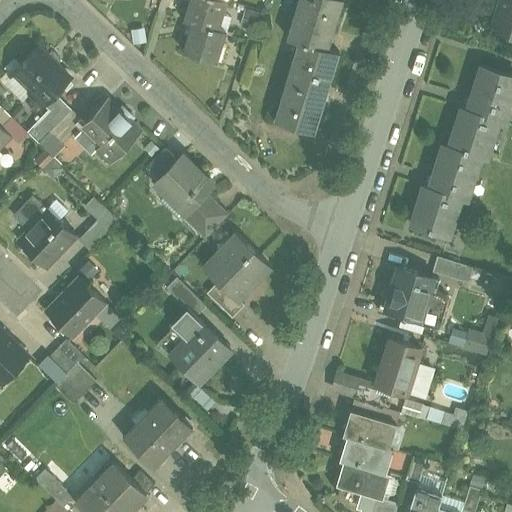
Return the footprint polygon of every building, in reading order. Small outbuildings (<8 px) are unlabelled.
[(225,0),(190,0),(185,19),(192,21),(219,29),(228,1),(225,0)] [(300,0),(288,38),(299,41),(275,119),(315,132),(340,52),(329,49),(343,0),(300,0)] [(511,0),(502,0),(493,28),(511,34),(511,0)] [(219,29),(192,21),(183,49),(212,59),(217,43),(222,45),(226,32),(219,29)] [(70,77),(37,45),(11,73),(12,74),(15,71),(33,89),(30,92),(43,105),(56,91),(70,77)] [(511,73),(483,65),(473,98),(471,97),(467,108),(463,106),(450,145),(482,155),(489,157),(501,119),(506,121),(511,103),(511,73)] [(49,109),(28,130),(29,131),(40,141),(50,130),(73,107),(56,91),(43,104),(49,109)] [(142,130),(109,98),(85,122),(105,142),(99,147),(112,160),(142,130)] [(14,116),(0,102),(0,122),(4,126),(14,116)] [(73,107),(50,130),(60,140),(82,117),(73,107)] [(28,130),(14,116),(4,126),(11,134),(11,135),(18,142),(29,131),(28,130)] [(0,145),(11,135),(11,134),(4,126),(0,122),(0,145)] [(445,144),(434,176),(433,175),(430,185),(425,184),(413,224),(450,236),(463,197),(469,199),(482,155),(450,145),(445,144)] [(182,152),(154,181),(184,211),(188,208),(189,210),(206,192),(214,184),(182,152)] [(206,192),(189,210),(188,208),(184,211),(182,214),(206,237),(229,213),(206,192)] [(78,234),(37,195),(18,215),(32,228),(20,240),(47,266),(78,234)] [(98,198),(89,208),(100,218),(103,215),(113,224),(120,218),(98,198)] [(100,218),(81,238),(90,247),(113,224),(103,215),(100,218)] [(238,232),(205,266),(219,280),(237,297),(238,296),(258,276),(259,277),(271,265),(238,232)] [(474,266),(440,256),(436,271),(469,281),(474,266)] [(442,278),(400,265),(394,285),(388,284),(380,310),(428,324),(442,278)] [(81,276),(48,311),(75,336),(87,323),(86,322),(106,302),(107,302),(108,301),(81,276)] [(204,301),(178,276),(167,287),(193,312),(204,301)] [(237,297),(219,280),(208,291),(233,316),(245,303),(238,296),(237,297)] [(232,347),(198,314),(180,332),(187,338),(172,353),(200,380),(232,347)] [(450,324),(444,342),(481,355),(487,337),(450,324)] [(30,356),(0,326),(0,379),(4,383),(30,356)] [(423,347),(391,337),(376,382),(408,392),(423,347)] [(68,338),(52,355),(69,371),(85,354),(68,338)] [(80,361),(56,386),(75,403),(98,379),(80,361)] [(388,391),(359,382),(355,397),(379,404),(383,406),(388,391)] [(217,401),(199,384),(191,393),(208,409),(217,401)] [(166,400),(130,438),(126,434),(125,436),(155,465),(194,424),(164,395),(163,396),(166,400)] [(383,406),(379,404),(375,415),(394,420),(398,422),(402,411),(383,406)] [(375,415),(353,408),(345,433),(349,434),(386,445),(394,420),(375,415)] [(386,445),(349,434),(342,457),(346,459),(383,470),(390,447),(386,445)] [(428,458),(415,454),(408,478),(419,482),(420,482),(423,473),(428,458)] [(383,470),(346,459),(339,483),(378,495),(379,496),(387,471),(383,470)] [(117,461),(78,501),(89,511),(129,511),(148,492),(134,478),(117,461)] [(76,495),(47,467),(37,478),(58,499),(65,506),(66,505),(76,495)] [(157,483),(142,469),(134,478),(148,492),(157,483)] [(448,480),(423,473),(420,482),(419,482),(418,486),(444,494),(448,481),(448,480)] [(484,489),(471,485),(464,508),(477,511),(484,489)] [(444,494),(418,486),(409,511),(436,511),(439,505),(440,505),(444,494)] [(378,495),(372,511),(384,511),(388,498),(379,496),(378,495)] [(396,511),(400,502),(388,498),(384,511),(396,511)] [(58,499),(45,511),(73,511),(66,505),(65,506),(58,499)]
